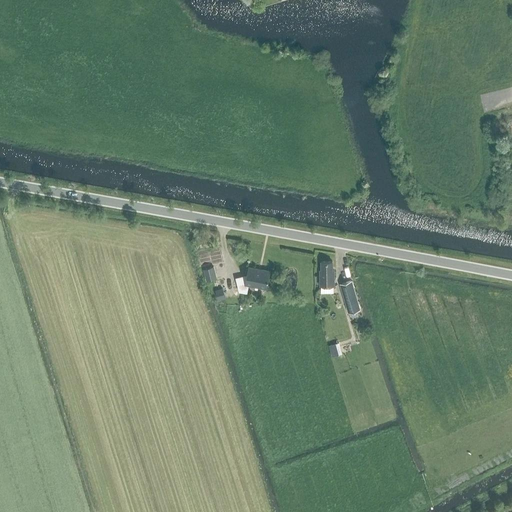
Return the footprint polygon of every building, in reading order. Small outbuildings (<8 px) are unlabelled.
[(335,285),(334,269),(333,269),(332,261),(321,261),(322,270),(320,270),(321,285),(335,285)] [(216,278),(213,267),(203,269),(206,281),(216,278)] [(235,278),(239,292),(246,293),(248,285),(266,289),(270,272),(248,268),(246,276),(236,279),(236,278),(235,278)] [(344,300),(345,300),(348,313),(359,310),(355,297),(356,297),(351,281),(339,284),(344,300)] [(225,299),(222,289),(215,291),(217,301),(225,299)] [(331,357),(339,355),(336,344),(328,346),(331,357)]
